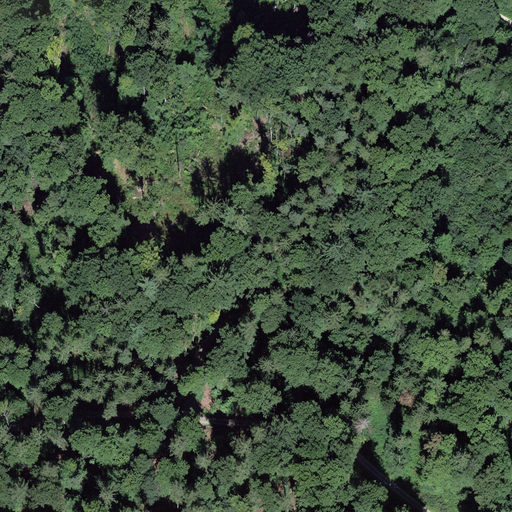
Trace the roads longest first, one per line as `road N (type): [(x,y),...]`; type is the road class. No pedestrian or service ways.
road 1 (track): [(0,437),(15,426),(81,416),(190,420),(192,375),(204,344),(256,309),(433,274),(468,274),(511,300)]
road 2 (track): [(190,420),(305,423),(336,435),(429,511)]
